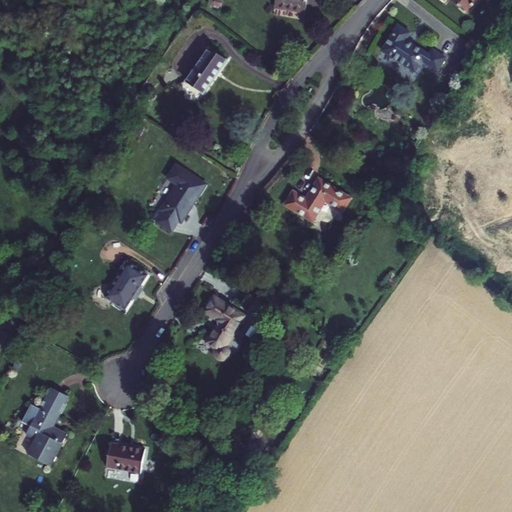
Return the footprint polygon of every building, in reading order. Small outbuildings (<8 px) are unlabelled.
[(276,0),(275,10),(304,14),(305,8),(321,9),(322,0),(276,0)] [(450,0),(446,5),(452,11),(455,8),(460,13),(464,8),(467,11),(470,7),(468,5),(471,0),(450,0)] [(395,28),(379,55),(414,76),(420,65),(436,74),(444,61),(431,53),(428,57),(403,42),(408,35),(395,28)] [(226,63),(209,51),(186,84),(203,96),(226,63)] [(152,222),(172,236),(203,188),(181,173),(152,222)] [(282,208),(309,224),(322,204),(337,213),(346,198),(317,182),(304,204),(289,196),(282,208)] [(146,277),(125,264),(102,299),(122,313),(146,277)] [(241,319),(214,302),(206,315),(221,324),(207,347),(219,354),(241,319)] [(26,456),(48,468),(65,437),(50,429),(58,415),(59,416),(64,407),(63,406),(66,400),(50,392),(43,404),(42,403),(39,408),(41,408),(39,411),(30,406),(22,422),(30,426),(24,437),(34,442),(26,456)] [(261,459),(271,444),(262,438),(259,443),(250,437),(243,447),(261,459)] [(148,450),(112,444),(109,469),(144,475),(148,450)]
